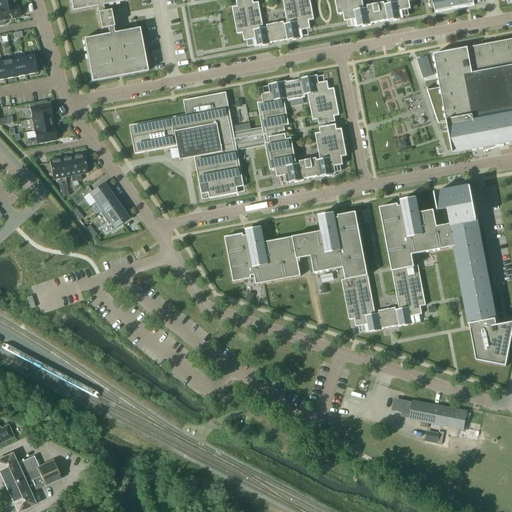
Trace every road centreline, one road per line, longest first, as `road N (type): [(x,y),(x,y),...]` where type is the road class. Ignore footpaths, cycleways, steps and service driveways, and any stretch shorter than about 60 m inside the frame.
road 1 (residential): [(153,227),(205,308),(488,403),(511,394)]
road 2 (residential): [(365,186),(153,227)]
road 3 (residential): [(511,17),(338,50)]
road 4 (residential): [(338,50),(173,82)]
road 5 (residential): [(67,102),(153,227)]
road 6 (residential): [(511,158),(365,186)]
road 7 (residential): [(338,50),(365,186)]
